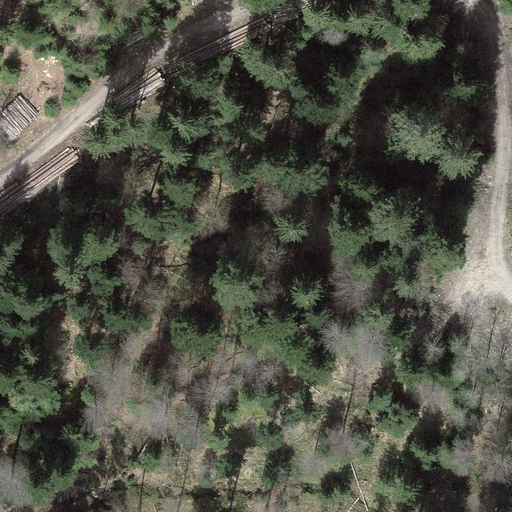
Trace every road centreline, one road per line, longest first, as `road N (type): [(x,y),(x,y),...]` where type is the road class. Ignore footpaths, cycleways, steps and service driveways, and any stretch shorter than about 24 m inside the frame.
road 1 (track): [(0,189),(87,125),(153,57),(270,0)]
road 2 (track): [(481,0),(502,70),(495,216),(497,256),(511,293)]
road 3 (track): [(511,354),(473,304),(471,288),(497,256)]
